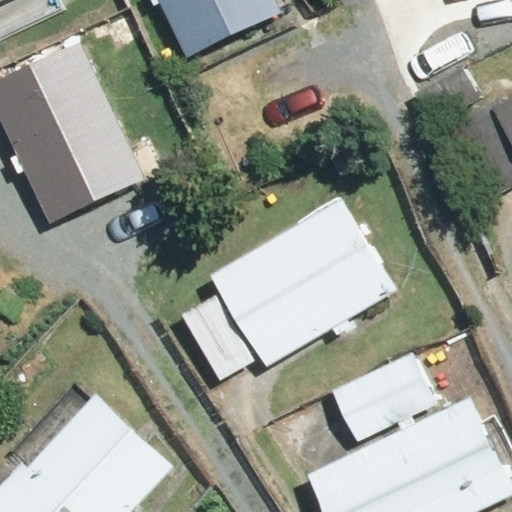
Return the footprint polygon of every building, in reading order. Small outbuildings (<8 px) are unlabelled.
[(274,0),(163,0),(193,63),(284,20),(274,0)] [(86,48),(0,88),(0,112),(54,227),(150,181),(86,48)] [(479,212),(511,193),(511,108),(501,114),(473,62),(414,95),(479,212)] [(225,297),(187,319),(225,383),(263,361),(269,370),(401,292),(347,201),(215,279),(225,297)] [(337,391),(365,452),(314,476),(330,511),(490,511),(511,502),(511,491),(472,403),(446,415),(418,354),(337,391)] [(133,511),(178,466),(103,395),(34,467),(26,459),(0,486),(0,511),(133,511)]
